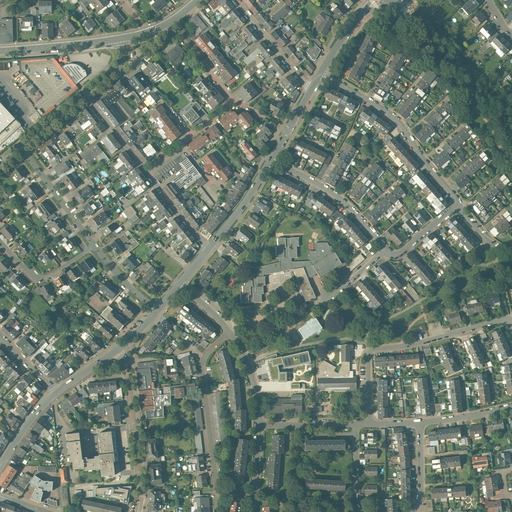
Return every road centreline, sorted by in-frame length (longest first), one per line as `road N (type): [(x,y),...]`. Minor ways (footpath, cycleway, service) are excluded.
road 1 (residential): [(511,326),(508,318),(370,349),(368,424)]
road 2 (residential): [(252,498),(225,493),(215,479),(202,362),(228,331)]
road 3 (residential): [(320,73),(396,118),(455,205)]
road 4 (residential): [(136,511),(140,478),(119,348)]
road 5 (residential): [(386,250),(339,198),(270,159)]
road 6 (residential): [(21,147),(94,246)]
road 7 (tertiary): [(0,50),(120,38)]
road 8 (residential): [(0,234),(39,276),(94,246)]
